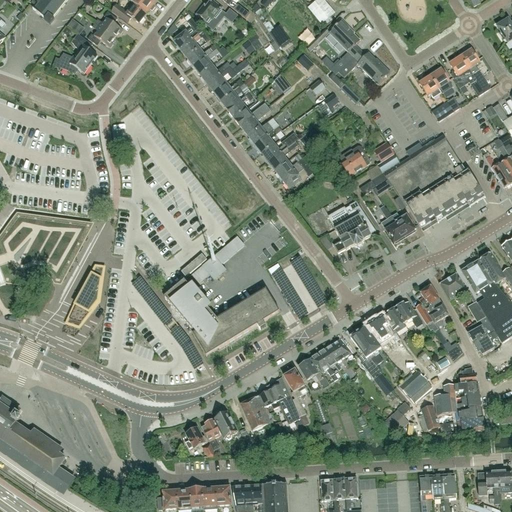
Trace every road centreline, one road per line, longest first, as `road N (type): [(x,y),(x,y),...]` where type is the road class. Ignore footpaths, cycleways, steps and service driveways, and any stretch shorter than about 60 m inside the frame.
road 1 (unclassified): [(511,456),(168,480),(137,448),(142,409)]
road 2 (residential): [(352,305),(146,43)]
road 3 (tertiary): [(188,400),(352,305)]
road 4 (residential): [(503,220),(444,125),(507,86)]
road 5 (residential): [(489,432),(477,365),(421,264)]
road 6 (residential): [(0,79),(90,109),(146,43)]
road 7 (tertiary): [(146,396),(0,338)]
road 8 (tertiary): [(0,346),(142,409)]
road 9 (residential): [(468,25),(406,64),(365,0)]
